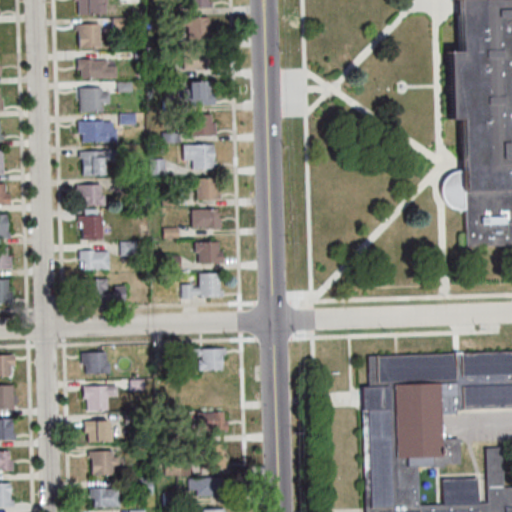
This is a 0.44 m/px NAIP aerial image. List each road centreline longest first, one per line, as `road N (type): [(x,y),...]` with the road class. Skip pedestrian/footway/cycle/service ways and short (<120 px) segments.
road 1 (residential): [(511,312),(0,328)]
road 2 (residential): [(48,511),(34,0)]
road 3 (tertiary): [(271,321),(261,0)]
road 4 (tertiary): [(276,511),(271,321)]
